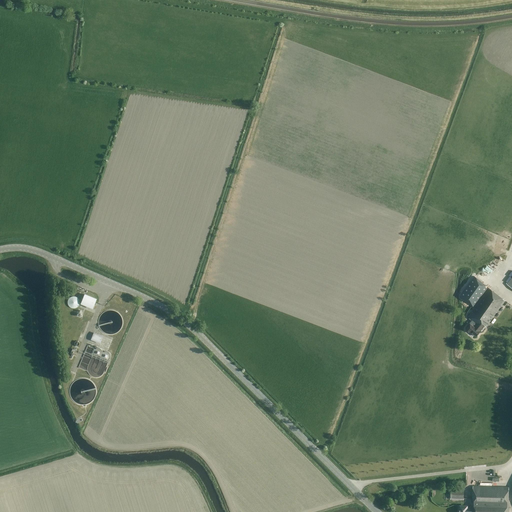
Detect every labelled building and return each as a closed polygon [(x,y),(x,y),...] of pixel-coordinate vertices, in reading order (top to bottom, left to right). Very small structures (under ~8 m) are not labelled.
[(505,301),(474,277),(460,297),(475,309),(468,318),(474,323),(472,325),(470,324),(466,329),(466,330),(469,332),(470,332),(476,336),(484,326),(486,327),(505,301)] [(96,299),(85,294),(81,304),(92,308),(96,299)] [(68,302),(68,304),(70,306),(72,308),(74,308),(76,308),(78,306),(80,304),(80,302),(80,300),(78,298),(76,296),(74,296),(72,296),(70,298),(68,300),(68,302)] [(92,339),(99,343),(102,336),(94,333),(92,339)] [(99,348),(98,348),(96,348),(95,349),(94,350),(93,353),(109,360),(110,356),(110,354),(109,353),(108,352),(107,351),(105,351),(103,352),(102,351),(102,350),(101,349),(99,348)] [(508,511),(509,487),(473,486),(472,507),(467,507),(467,506),(460,506),(459,511),(508,511)]
